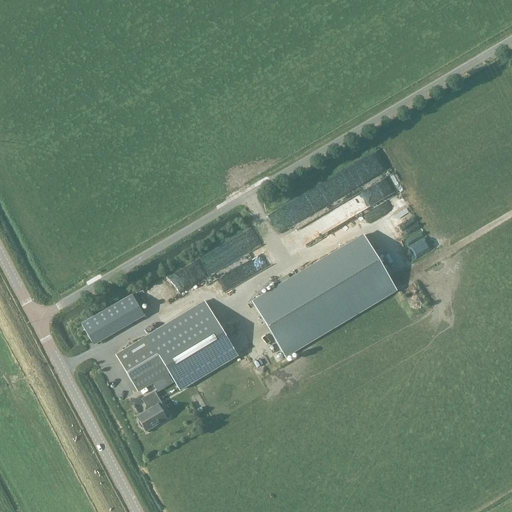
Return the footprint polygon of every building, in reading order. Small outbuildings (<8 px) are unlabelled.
[(404,110),(380,122),(383,128),(407,116),(404,110)] [(311,219),(317,231),(324,227),(318,216),(311,219)] [(238,238),(232,241),(236,251),(257,242),(251,229),(237,235),(238,238)] [(182,235),(184,242),(196,239),(194,232),(182,235)] [(396,291),(362,234),(250,301),(285,357),(396,291)] [(135,270),(145,268),(143,262),(134,264),(135,270)] [(117,276),(119,282),(126,280),(123,273),(117,276)] [(143,316),(138,308),(131,295),(81,324),(93,345),(143,316)] [(146,336),(114,355),(137,393),(152,384),(156,390),(173,380),(179,390),(237,356),(203,301),(146,336)] [(145,406),(144,412),(136,416),(138,421),(138,422),(138,423),(139,424),(139,425),(140,427),(141,427),(142,428),(143,429),(145,432),(166,420),(159,407),(162,405),(154,391),(141,399),(145,406)]
